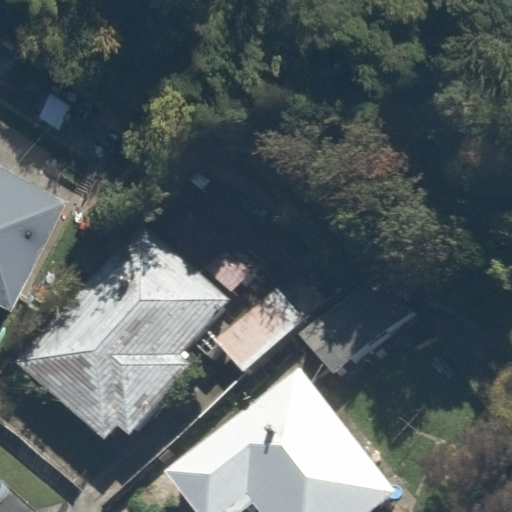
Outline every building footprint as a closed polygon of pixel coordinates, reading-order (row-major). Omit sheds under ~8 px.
[(28,109),(62,130),(113,48),(34,0),(0,0),(0,47),(47,76),(28,109)] [(86,203),(0,150),(0,310),(14,319),(86,203)] [(158,229),(29,367),(129,460),(230,351),(258,321),(158,229)] [(230,351),(257,377),(294,337),(341,381),(380,339),(305,270),(258,321),(230,351)] [(320,376),(178,477),(203,511),(269,511),(273,509),(275,511),(400,511),(412,504),(320,376)]
